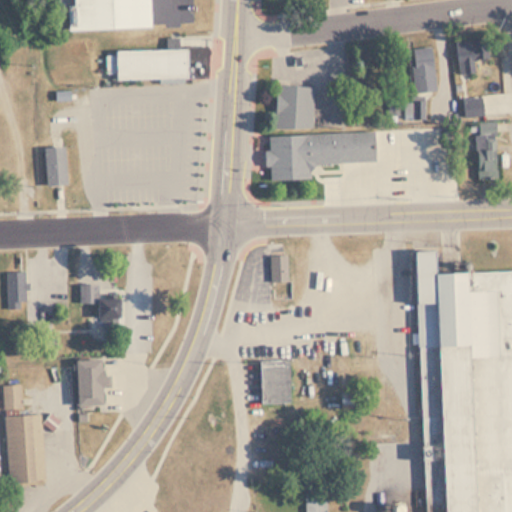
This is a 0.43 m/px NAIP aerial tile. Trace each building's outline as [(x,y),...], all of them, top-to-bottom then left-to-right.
[(147,28),(146,0),(69,0),(70,30),(147,28)] [(487,57),(485,38),(452,41),(455,73),(473,72),(472,58),(487,57)] [(203,74),(203,43),(107,44),(108,75),(203,74)] [(413,92),(434,90),(430,46),(409,48),(413,92)] [(311,129),(311,86),(273,85),(272,128),(311,129)] [(461,118),(481,116),(480,97),(459,99),(461,118)] [(495,178),(493,123),(473,124),(474,179),(495,178)] [(373,162),(372,133),(263,136),(264,166),(267,166),(267,180),(309,179),(308,164),(373,162)] [(62,185),(62,147),(42,147),(42,185),(62,185)] [(511,511),(511,271),(428,274),(427,251),(410,252),(419,511),(511,511)] [(286,255),(268,255),(269,294),(286,294),(286,255)] [(6,306),(25,306),(25,271),(6,271),(6,306)] [(123,325),(122,293),(96,294),(95,284),(77,285),(77,303),(93,302),(94,325),(123,325)] [(72,361),(73,406),(98,406),(98,388),(106,388),(106,375),(97,375),(97,361),(72,361)] [(287,361),(256,361),(256,404),(287,404),(287,361)] [(20,409),(19,386),(1,386),(1,410),(20,409)] [(3,417),(8,483),(43,480),(38,415),(3,417)] [(325,511),(325,493),(303,493),(303,511),(325,511)]
